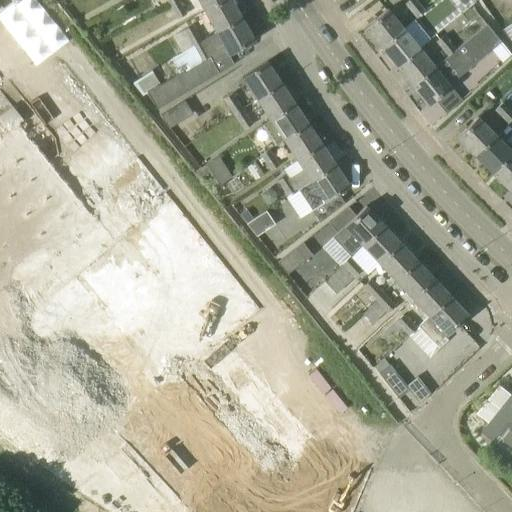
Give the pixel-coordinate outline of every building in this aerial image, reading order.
[(178,0),(175,0),(168,4),(170,8),(176,20),(187,14),(178,0)] [(198,0),(205,12),(226,0),(198,0)] [(216,33),(243,19),(232,0),(226,0),(205,12),(216,33)] [(417,17),(425,11),(415,0),(409,0),(405,3),(417,17)] [(381,48),(404,28),(387,9),(364,28),(381,48)] [(157,108),(177,97),(219,73),(211,61),(227,52),(229,55),(255,40),(243,19),(216,33),(202,41),(193,47),(172,58),(180,73),(161,84),(147,92),(157,108)] [(193,47),(202,41),(193,24),(183,30),(193,47)] [(451,87),(449,84),(501,41),(487,24),(456,49),(455,49),(448,55),(448,56),(435,67),(434,66),(411,85),(428,106),(451,87)] [(396,66),(419,47),(404,28),(381,48),(396,66)] [(448,55),(455,49),(444,35),(436,41),(448,55)] [(411,85),(434,66),(419,47),(396,66),(411,85)] [(256,98),(280,81),(267,61),(242,77),(256,98)] [(269,119),(294,102),(280,81),(256,98),(269,119)] [(233,113),(241,108),(232,93),(223,98),(233,113)] [(169,128),(193,113),(184,100),(161,115),(169,128)] [(275,146),(283,140),(308,124),(294,102),(269,119),(270,120),(261,125),(275,146)] [(509,123),(511,119),(511,112),(502,103),(495,110),(509,123)] [(111,511),(353,511),(371,469),(320,447),(317,444),(288,471),(191,367),(220,339),(259,309),(137,157),(82,202),(18,122),(23,118),(12,106),(0,115),(0,118),(9,130),(0,137),(0,434),(7,441),(52,474),(77,491),(111,511)] [(241,108),(233,113),(243,129),(252,124),(241,108)] [(474,155),(496,134),(478,116),(456,137),(474,155)] [(296,160),(321,144),(308,124),(283,140),(296,160)] [(491,173),(511,152),(511,151),(496,134),(474,155),(491,173)] [(310,181),(334,164),(321,144),(296,160),(302,170),(288,179),(285,175),(277,180),(287,196),(310,181)] [(269,150),(260,155),(270,170),(278,165),(269,150)] [(509,190),(511,186),(511,152),(491,173),(509,190)] [(208,187),(230,176),(221,157),(199,167),(208,187)] [(310,181),(324,202),(349,186),(334,164),(310,181)] [(362,245),(384,224),(366,205),(333,236),(351,256),(362,245)] [(255,236),(274,224),(265,210),(246,222),(255,236)] [(378,263),(401,242),(384,224),(362,245),(378,263)] [(288,274),(313,255),(303,242),(278,262),(288,274)] [(395,281),(417,260),(401,242),(378,263),(395,281)] [(343,265),(325,281),(336,293),(362,270),(349,256),(341,263),(343,265)] [(412,299),(434,278),(417,260),(395,281),(412,299)] [(428,316),(451,295),(434,278),(412,299),(428,316)] [(375,299),(382,292),(370,280),(363,287),(366,290),(353,302),(361,310),(374,298),(375,299)] [(372,324),(386,311),(387,312),(395,306),(382,292),(375,299),(377,301),(363,314),(372,324)] [(451,295),(428,316),(418,326),(436,345),(446,335),(468,314),(451,295)] [(416,329),(416,328),(403,315),(396,322),(409,336),(416,329)] [(410,389),(408,387),(390,364),(379,373),(399,398),(410,389)] [(408,387),(410,389),(420,403),(432,394),(419,377),(416,379),(417,380),(408,387)] [(511,424),(497,443),(511,455),(511,424)]
